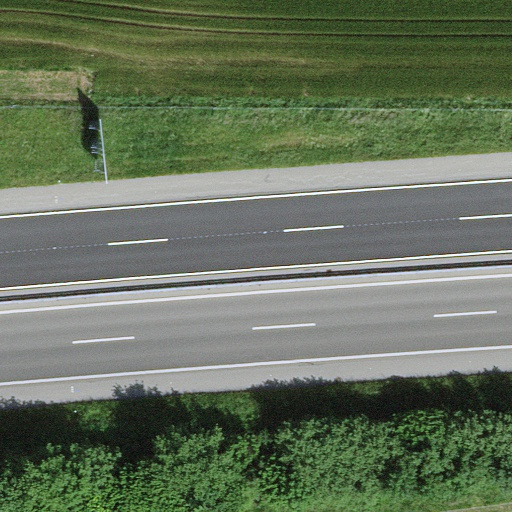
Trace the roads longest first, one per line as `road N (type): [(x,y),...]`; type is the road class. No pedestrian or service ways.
road 1 (motorway): [(511,215),(0,253)]
road 2 (motorway): [(0,348),(511,311)]
